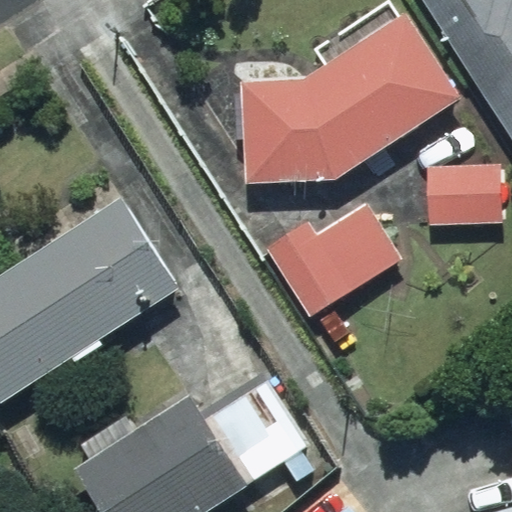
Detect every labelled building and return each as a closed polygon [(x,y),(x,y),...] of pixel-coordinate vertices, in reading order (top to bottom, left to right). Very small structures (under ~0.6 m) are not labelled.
[(238,66),(242,85),(242,185),(336,185),(463,99),(395,0),(391,0),(315,53),(326,69),(307,82),(300,64),(238,66)] [(511,0),(415,0),(511,142),(511,0)] [(506,171),(426,168),(424,224),(504,227),(506,171)] [(127,199),(0,280),(0,408),(185,290),(127,199)] [(314,322),(404,260),(367,205),(321,236),(311,221),(266,252),(314,322)] [(92,467),(76,477),(99,511),(213,511),(308,449),(261,379),(207,416),(193,395),(133,435),(124,421),(81,450),(92,467)] [(511,469),(511,504),(486,511),(511,511),(511,411),(497,416),(511,469)]
